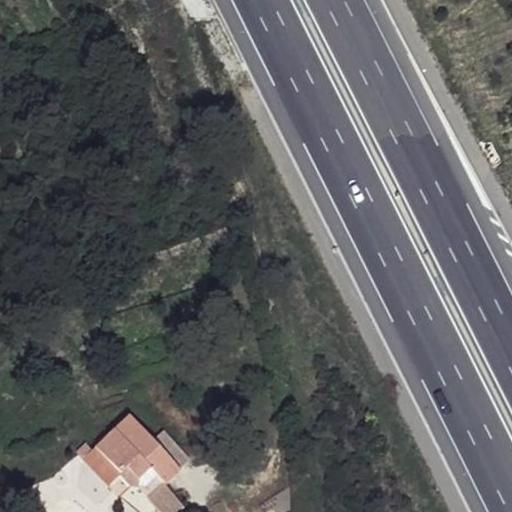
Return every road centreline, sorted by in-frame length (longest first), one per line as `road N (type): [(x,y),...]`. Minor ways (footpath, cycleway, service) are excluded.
road 1 (motorway): [(257,0),(511,499)]
road 2 (motorway): [(511,339),(336,0)]
